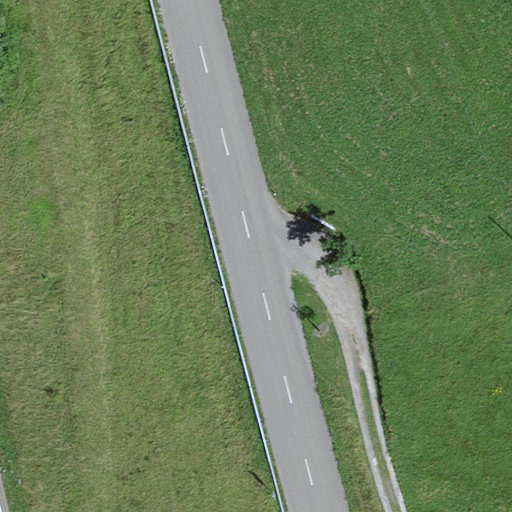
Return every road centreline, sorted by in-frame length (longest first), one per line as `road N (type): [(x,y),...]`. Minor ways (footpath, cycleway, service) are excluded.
road 1 (tertiary): [(315,511),(185,0)]
road 2 (track): [(242,220),(322,260),(348,321),(401,511)]
